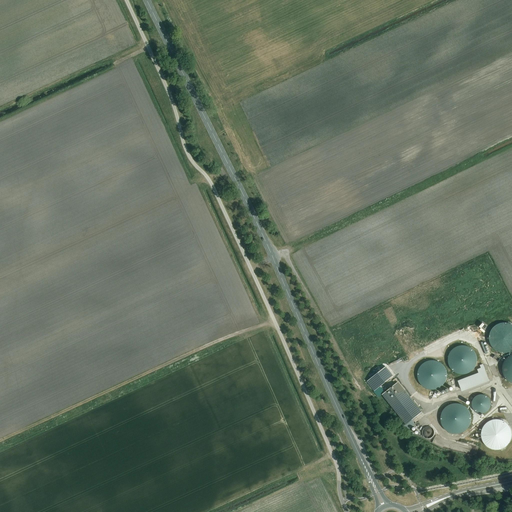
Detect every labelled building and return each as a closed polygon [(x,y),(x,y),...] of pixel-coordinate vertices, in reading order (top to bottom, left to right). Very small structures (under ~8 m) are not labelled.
[(488,337),(488,338),(489,339),(489,340),(489,341),(489,342),(490,343),(490,344),(490,345),(491,346),(492,347),(492,348),(493,348),(494,349),(495,350),(496,351),(497,351),(498,352),(499,352),(500,352),(501,352),(502,353),(503,353),(504,353),(505,352),(506,352),(508,352),(509,352),(509,351),(510,351),(511,350),(511,324),(511,325),(511,324),(510,324),(509,323),(508,323),(507,323),(506,322),(505,322),(504,322),(503,322),(502,322),(501,322),(500,323),(499,323),(498,323),(497,324),(496,324),(495,325),(494,325),(494,326),(493,327),(492,327),(491,328),(491,329),(490,330),(490,331),(489,332),(489,333),(489,334),(489,335),(488,336),(488,337)] [(446,360),(446,361),(446,362),(446,363),(446,364),(447,365),(447,366),(448,367),(448,368),(449,369),(449,370),(450,370),(451,371),(452,372),(453,373),(454,374),(455,374),(456,374),(457,375),(458,375),(459,375),(460,375),(461,375),(463,375),(464,375),(465,375),(466,374),(467,374),(468,374),(469,373),(470,372),(471,371),(472,371),(473,370),(473,369),(474,368),(474,367),(475,366),(475,365),(476,364),(476,363),(476,362),(476,361),(476,360),(476,359),(476,358),(476,357),(476,356),(475,355),(475,354),(474,353),(474,352),(473,351),(473,350),(472,350),(471,349),(471,348),(470,348),(469,347),(468,346),(467,346),(466,346),(465,345),(464,345),(463,345),(462,345),(461,345),(460,345),(459,345),(458,345),(457,345),(456,346),(455,346),(454,347),(453,347),(452,348),(451,348),(450,349),(450,350),(449,351),(448,352),(448,353),(447,354),(447,356),(446,357),(446,358),(446,359),(446,360)] [(501,369),(502,370),(502,371),(502,372),(502,373),(502,374),(503,375),(503,376),(504,377),(504,378),(505,378),(506,379),(506,380),(507,381),(508,381),(509,382),(510,382),(511,383),(511,354),(511,355),(510,355),(509,356),(508,356),(508,357),(507,357),(506,358),(505,359),(505,360),(504,361),(503,361),(503,362),(503,363),(502,364),(502,365),(502,366),(502,368),(501,369)] [(447,372),(446,370),(445,367),(443,365),(440,363),(438,361),(434,361),(431,360),(428,361),(425,362),(422,364),(421,366),(419,368),(418,371),(417,374),(417,377),(418,380),(420,383),(422,386),(425,388),(427,389),(430,390),(432,390),(435,389),(438,388),(441,387),(444,384),(445,381),(446,378),(447,375),(447,372)] [(458,380),(462,390),(490,380),(483,364),(480,365),(481,368),(477,369),(479,372),(458,380)] [(371,386),(390,371),(386,367),(367,381),(371,386)] [(390,371),(371,386),(375,391),(393,376),(390,371)] [(398,383),(382,396),(406,425),(422,412),(398,383)] [(471,403),(471,404),(471,405),(471,406),(471,407),(472,408),(472,409),(473,409),(473,410),(474,411),(475,411),(475,412),(476,412),(477,413),(478,413),(479,413),(480,414),(481,414),(482,414),(483,413),(484,413),(485,413),(486,412),(487,412),(487,411),(488,411),(489,410),(489,409),(490,409),(490,408),(491,407),(491,406),(491,405),(491,404),(491,403),(491,402),(491,401),(491,400),(490,399),(490,398),(489,397),(488,396),(487,395),(486,395),(485,394),(484,394),(483,394),(483,393),(482,393),(481,393),(480,393),(479,393),(479,394),(478,394),(477,394),(476,395),(475,395),(474,396),(473,397),(472,398),(472,399),(471,400),(471,401),(471,402),(471,403)] [(469,411),(468,409),(466,407),(463,405),(460,404),(457,403),(454,404),(450,404),(447,406),(445,408),(443,411),(442,413),(441,416),(441,419),(441,422),(442,425),(444,428),(447,431),(449,432),(452,434),(455,434),(458,434),(461,433),(464,432),(466,430),(469,427),(470,424),(471,421),(471,417),(471,414),(469,411)] [(481,434),(481,435),(481,436),(482,437),(482,438),(482,439),(482,440),(483,441),(483,442),(484,443),(484,444),(485,445),(486,445),(487,446),(487,447),(488,447),(489,448),(490,448),(491,449),(492,449),(493,449),(494,449),(495,450),(496,450),(497,450),(498,450),(499,449),(500,449),(501,449),(502,448),(503,448),(504,447),(505,447),(506,446),(507,446),(507,445),(508,444),(509,443),(509,442),(510,441),(511,440),(511,439),(511,438),(511,437),(511,436),(511,434),(511,433),(511,432),(511,431),(511,430),(511,429),(510,429),(510,428),(509,427),(509,426),(508,425),(508,424),(507,424),(506,423),(505,422),(504,421),(503,421),(502,420),(501,420),(500,420),(499,419),(498,419),(497,419),(496,419),(495,419),(494,420),(493,420),(492,420),(491,420),(490,421),(489,421),(488,422),(487,422),(486,423),(486,424),(485,424),(484,425),(484,426),(483,427),(483,428),(482,429),(482,430),(482,431),(481,432),(481,433),(481,434)] [(477,455),(479,446),(459,442),(457,451),(477,455)]
